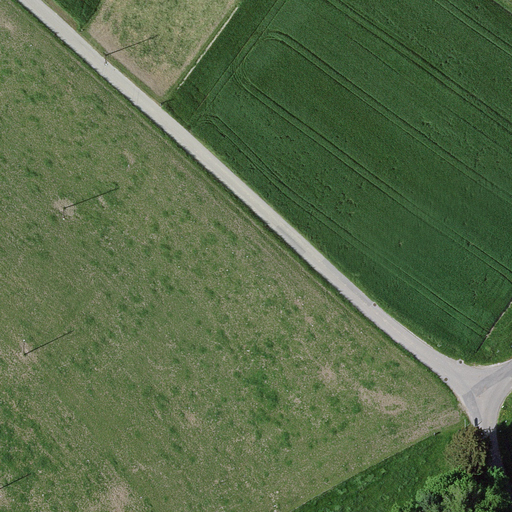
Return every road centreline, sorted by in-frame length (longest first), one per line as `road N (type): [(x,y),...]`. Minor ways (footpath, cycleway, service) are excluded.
road 1 (unclassified): [(481,395),(346,287),(29,0)]
road 2 (unclassified): [(510,511),(481,395)]
